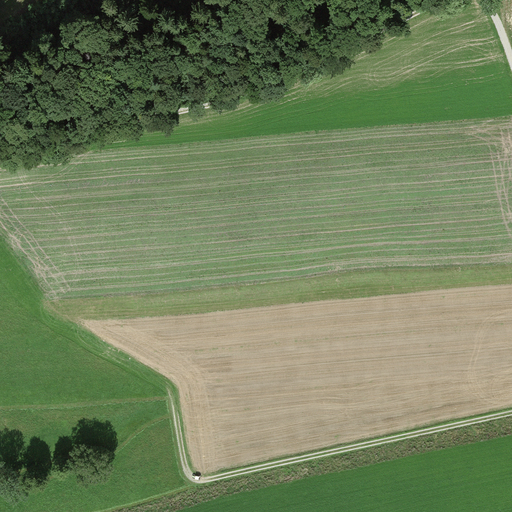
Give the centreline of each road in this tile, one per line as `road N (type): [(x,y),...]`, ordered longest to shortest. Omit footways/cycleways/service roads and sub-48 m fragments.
road 1 (track): [(0,245),(75,332),(169,391),(184,463),(195,479),(511,414)]
road 2 (track): [(0,148),(232,101),(450,0)]
